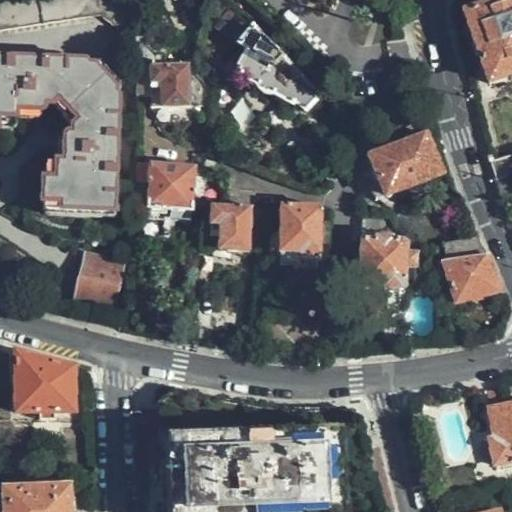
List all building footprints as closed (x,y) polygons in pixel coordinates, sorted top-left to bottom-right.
[(24,0),(0,4),(0,33),(96,17),(135,42),(136,36),(136,10),(120,0),(24,0)] [(511,0),(466,16),(490,87),(510,78),(511,79),(511,0)] [(300,114),(314,99),(294,80),(278,58),(254,26),(241,41),(252,52),(239,71),(260,90),(271,99),(269,102),(276,108),(280,106),(284,108),(286,105),(300,114)] [(136,36),(135,42),(136,64),(165,63),(164,53),(157,53),(146,42),(146,36),(136,36)] [(113,94),(115,91),(93,68),(91,70),(84,65),(0,62),(0,121),(16,121),(16,113),(45,114),(45,107),(52,107),(72,125),(72,134),(64,134),(64,163),(55,163),(55,183),(44,183),(43,204),(61,205),(61,213),(115,214),(120,101),(113,94)] [(188,63),(165,63),(136,64),(134,98),(160,98),(160,104),(188,105),(188,63)] [(427,134),(371,155),(385,197),(442,174),(427,134)] [(497,186),(511,181),(511,157),(492,166),(497,186)] [(194,168),(132,163),(132,185),(148,186),(147,222),(191,222),(193,196),(202,196),(202,187),(194,187),(194,168)] [(227,174),(226,192),(252,194),(253,181),(227,174)] [(511,181),(497,186),(502,202),(511,198),(511,181)] [(224,208),(251,208),(252,194),(226,192),(224,208)] [(321,207),(281,209),(282,254),(329,257),(330,216),(330,212),(327,208),(321,207)] [(199,223),(198,250),(249,252),(251,208),(224,208),(209,208),(208,223),(199,223)] [(394,234),(394,215),(364,214),(364,233),(394,234)] [(485,257),(478,238),(443,246),(447,263),(485,257)] [(405,288),(405,243),(392,242),(392,239),(376,239),(375,241),(363,241),(362,262),(355,264),(351,267),(348,272),(348,277),(349,282),(352,286),(357,286),(381,287),(382,290),(401,291),(401,288),(405,288)] [(456,303),(501,293),(485,257),(447,263),(443,263),(456,303)] [(112,311),(122,266),(87,258),(76,301),(112,311)] [(74,372),(16,358),(16,415),(74,415),(74,372)] [(482,389),(486,408),(501,405),(497,386),(482,389)] [(200,400),(170,394),(157,404),(161,511),(355,511),(385,511),(363,422),(342,410),(326,411),(312,411),(286,412),(259,410),(246,408),(200,400)] [(511,402),(501,405),(486,408),(492,441),(487,442),(493,468),(511,463),(511,402)] [(69,511),(68,491),(4,494),(5,511),(69,511)]
